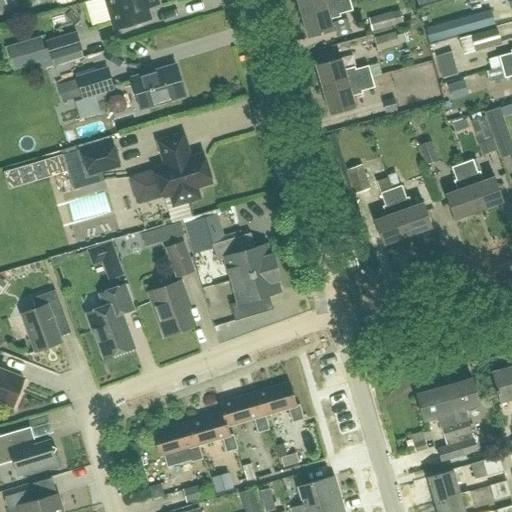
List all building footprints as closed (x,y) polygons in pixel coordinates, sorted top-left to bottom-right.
[(6,0),(0,0),(0,12),(10,9),(6,0)] [(146,9),(158,5),(156,0),(106,0),(115,30),(150,20),(146,9)] [(297,0),(301,13),(346,0),(297,0)] [(346,0),(301,13),(308,37),(333,30),(329,17),(341,13),(340,11),(352,8),(350,0),(346,0)] [(402,10),(371,18),(374,31),(405,22),(402,10)] [(448,37),(495,24),(491,10),(444,23),(448,37)] [(498,28),(472,35),(477,51),(503,44),(498,28)] [(79,31),(48,41),(53,59),(85,50),(79,31)] [(378,52),(399,45),(395,32),(373,37),(378,52)] [(6,47),(14,71),(53,59),(48,41),(42,42),(40,37),(6,47)] [(450,51),(435,55),(442,78),(457,73),(450,51)] [(511,52),(510,53),(511,55),(499,59),(501,68),(511,64),(511,52)] [(341,58),(316,65),(323,90),(372,76),(369,67),(357,70),(357,68),(345,72),(341,58)] [(511,64),(501,68),(504,77),(511,74),(511,64)] [(185,96),(176,65),(131,78),(140,109),(185,96)] [(107,69),(77,78),(77,80),(82,95),(82,97),(113,88),(107,69)] [(330,115),(355,108),(351,94),(363,91),(362,89),(374,85),(372,76),(323,90),(330,115)] [(65,100),(82,95),(77,80),(60,85),(65,100)] [(396,110),(393,98),(383,101),(386,113),(396,110)] [(501,107),(487,112),(496,139),(511,134),(501,107)] [(478,145),(492,139),(484,115),(469,121),(478,145)] [(193,190),(192,188),(211,182),(203,155),(190,159),(183,135),(158,142),(165,166),(156,169),(164,197),(174,194),(174,195),(175,197),(176,197),(178,199),(179,200),(181,200),(182,201),(184,200),(187,200),(188,199),(189,198),(191,197),(192,195),(192,194),(193,192),(193,190)] [(101,171),(119,166),(111,141),(84,149),(83,147),(61,154),(66,172),(72,190),(103,181),(101,171)] [(438,159),(432,141),(418,146),(425,165),(438,159)] [(61,154),(4,170),(9,188),(66,172),(61,154)] [(503,201),(494,177),(481,182),(476,170),(474,171),(470,159),(461,162),(479,210),(503,201)] [(445,194),(454,219),(479,210),(461,162),(452,165),(457,177),(455,178),(459,190),(445,194)] [(355,193),(370,188),(362,165),(347,170),(355,193)] [(401,184),(397,173),(386,177),(408,236),(432,227),(423,203),(409,208),(405,196),(403,197),(399,185),(401,184)] [(375,220),(384,245),(408,236),(386,177),(376,180),(380,192),(381,191),(386,203),(384,204),(388,215),(375,220)] [(192,240),(218,232),(213,215),(187,223),(192,240)] [(180,222),(157,229),(161,242),(184,235),(180,222)] [(217,261),(225,259),(231,281),(276,267),(272,255),(269,256),(266,245),(255,248),(250,233),(212,245),(217,261)] [(111,243),(89,251),(94,263),(115,256),(111,243)] [(193,271),(183,243),(167,249),(177,277),(193,271)] [(231,281),(237,302),(230,305),(235,321),(273,310),(268,295),(280,291),(277,280),(279,280),(276,267),(231,281)] [(195,326),(185,299),(187,298),(181,282),(149,293),(164,337),(195,326)] [(133,309),(124,286),(100,295),(104,307),(86,314),(93,331),(94,331),(104,359),(134,348),(122,314),(133,309)] [(64,314),(55,290),(32,299),(36,309),(22,314),(36,352),(61,342),(52,318),(64,314)] [(0,402),(12,407),(23,379),(0,369),(0,362),(2,357),(0,356),(0,402)] [(511,367),(493,373),(501,401),(511,397),(511,367)] [(479,404),(472,379),(444,387),(464,455),(478,451),(465,408),(479,404)] [(296,405),(290,382),(254,393),(261,417),(265,416),(288,409),(292,423),(304,420),(300,404),(296,405)] [(437,449),(441,462),(464,455),(444,387),(416,395),(424,420),(437,416),(441,429),(442,428),(446,441),(447,445),(437,449)] [(254,393),(219,403),(222,412),(223,412),(227,427),(253,419),(257,433),(269,430),(265,416),(261,417),(254,393)] [(227,427),(223,412),(222,412),(188,422),(195,446),(199,445),(222,439),(226,453),(238,449),(233,434),(230,435),(227,427)] [(188,422),(153,432),(160,457),(163,456),(167,468),(191,461),(191,463),(203,460),(199,445),(195,446),(188,422)] [(56,449),(51,446),(49,441),(36,445),(31,427),(0,436),(0,465),(13,461),(17,475),(56,463),(53,454),(56,449)] [(424,440),(413,444),(416,452),(427,449),(424,440)] [(298,453),(283,457),(285,467),(301,462),(298,453)] [(474,479),(503,471),(499,456),(470,464),(474,479)] [(452,471),(427,478),(435,503),(460,496),(459,493),(456,483),(466,480),(461,467),(452,469),(452,471)] [(291,508),(291,511),(305,511),(305,510),(341,500),(334,476),(298,487),(303,505),(291,508)] [(229,477),(213,482),(216,492),(232,488),(229,477)] [(494,500),(510,495),(506,481),(489,486),(494,500)] [(210,496),(206,483),(183,490),(186,503),(210,496)] [(62,511),(57,494),(32,501),(29,490),(4,497),(8,511),(62,511)] [(460,496),(435,503),(437,511),(464,511),(463,507),(473,505),(469,491),(459,493),(460,496)] [(344,511),(341,500),(305,510),(305,511),(344,511)] [(271,503),(261,506),(262,511),(266,511),(273,510),(271,503)]
